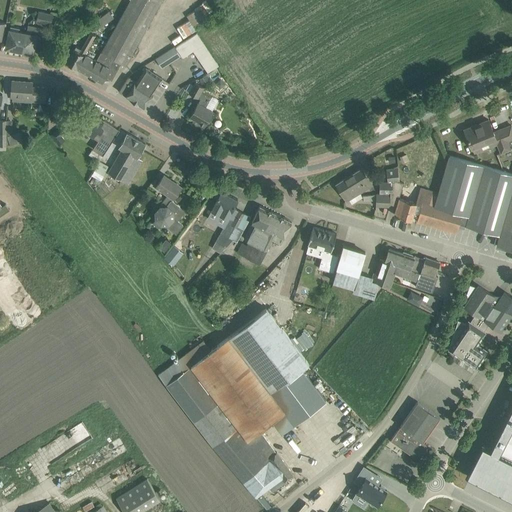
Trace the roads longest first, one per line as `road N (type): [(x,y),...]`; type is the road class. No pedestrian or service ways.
road 1 (unclassified): [(280,511),(358,454),(391,417),(425,361),(460,254)]
road 2 (secondary): [(280,171),(227,164),(64,76),(0,62)]
road 3 (secondary): [(280,171),(351,152),(511,67)]
road 4 (unclassified): [(460,254),(302,204),(280,171)]
road 5 (unclassified): [(429,480),(511,352)]
